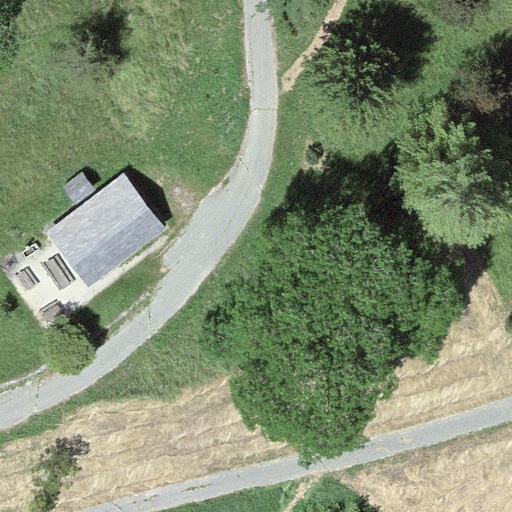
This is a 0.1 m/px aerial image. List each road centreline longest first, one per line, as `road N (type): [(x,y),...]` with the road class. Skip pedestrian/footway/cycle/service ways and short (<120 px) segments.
road 1 (track): [(254,0),(266,99),(234,203),(188,274),(112,343),(0,410)]
road 2 (track): [(111,511),(454,425),(511,403)]
